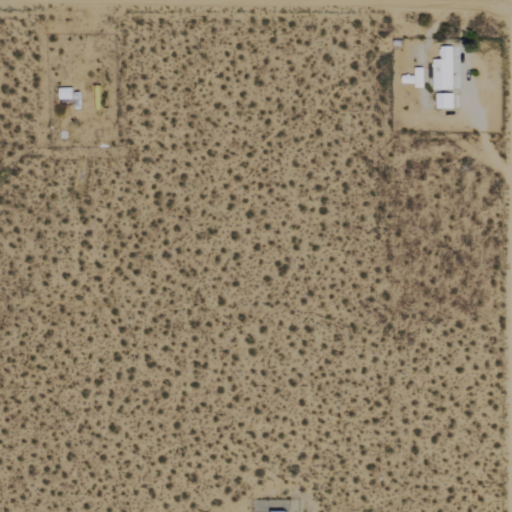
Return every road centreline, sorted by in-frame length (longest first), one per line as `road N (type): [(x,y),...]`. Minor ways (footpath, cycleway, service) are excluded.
road 1 (track): [(511,4),(0,3)]
road 2 (track): [(511,281),(511,0)]
